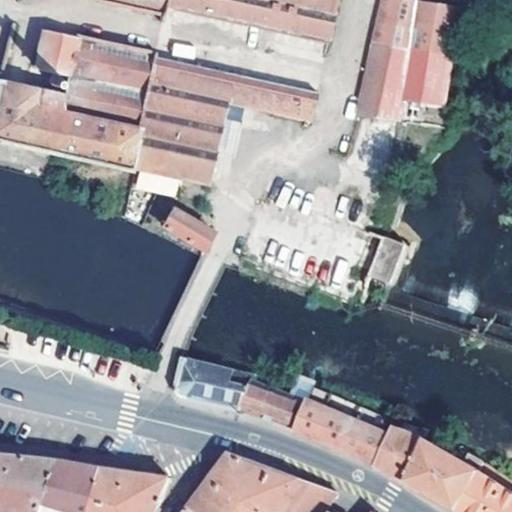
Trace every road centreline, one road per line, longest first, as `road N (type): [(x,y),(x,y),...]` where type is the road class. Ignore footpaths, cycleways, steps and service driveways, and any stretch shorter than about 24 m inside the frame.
road 1 (secondary): [(410,511),(302,462),(198,430)]
road 2 (secondary): [(198,430),(0,385)]
